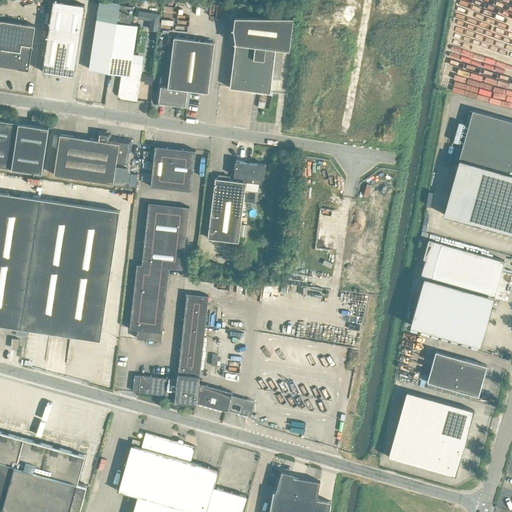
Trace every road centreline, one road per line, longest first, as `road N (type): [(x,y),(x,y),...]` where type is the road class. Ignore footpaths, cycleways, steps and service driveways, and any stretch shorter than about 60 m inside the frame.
road 1 (unclassified): [(484,505),(0,368)]
road 2 (unclassified): [(370,155),(0,97)]
road 3 (unknown): [(511,117),(464,111),(439,197),(443,219),(511,243)]
road 4 (unknown): [(195,190),(160,184),(142,192),(125,347)]
road 5 (unknown): [(252,354),(250,379),(265,402),(328,416),(339,411),(345,371)]
road 6 (unknown): [(185,271),(175,347),(125,347)]
